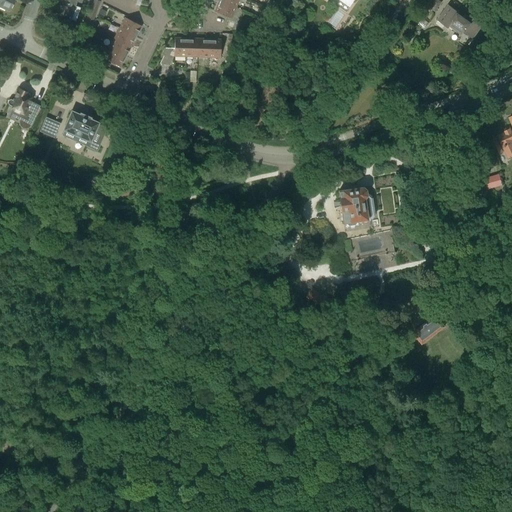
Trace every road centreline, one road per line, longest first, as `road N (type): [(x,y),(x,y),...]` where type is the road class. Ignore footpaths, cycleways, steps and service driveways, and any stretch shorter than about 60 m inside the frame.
road 1 (unclassified): [(511,76),(297,157)]
road 2 (unclassified): [(297,157),(337,151),(511,91)]
road 3 (unclassified): [(407,0),(297,157)]
road 4 (unclassified): [(297,157),(245,148),(124,92)]
